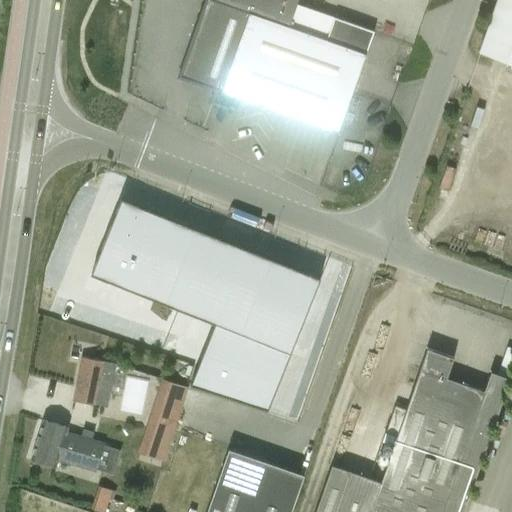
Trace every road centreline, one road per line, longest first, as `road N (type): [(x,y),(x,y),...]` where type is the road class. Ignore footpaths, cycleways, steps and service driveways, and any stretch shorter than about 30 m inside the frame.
road 1 (unclassified): [(379,249),(115,148),(39,135)]
road 2 (primary): [(0,409),(39,135)]
road 3 (unclassified): [(379,249),(469,0)]
road 4 (primary): [(35,0),(0,254)]
road 5 (unclassified): [(511,295),(379,249)]
road 6 (primary): [(39,135),(58,0)]
